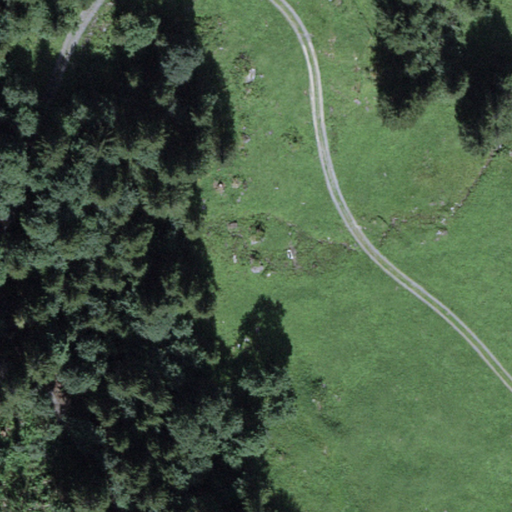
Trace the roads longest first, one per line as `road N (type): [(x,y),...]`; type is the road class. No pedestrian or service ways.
road 1 (track): [(275,0),(304,39),(335,196),(354,228),(511,384)]
road 2 (track): [(0,234),(35,127),(98,0)]
road 3 (track): [(123,511),(0,303)]
